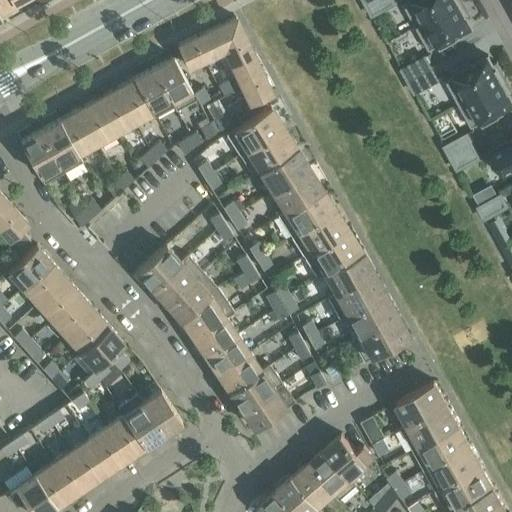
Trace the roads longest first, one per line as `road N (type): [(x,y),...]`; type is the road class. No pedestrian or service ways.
road 1 (residential): [(0,135),(54,223),(160,340),(221,428)]
road 2 (residential): [(252,475),(434,358)]
road 3 (tertiary): [(0,83),(146,0)]
road 4 (residential): [(221,428),(97,511)]
